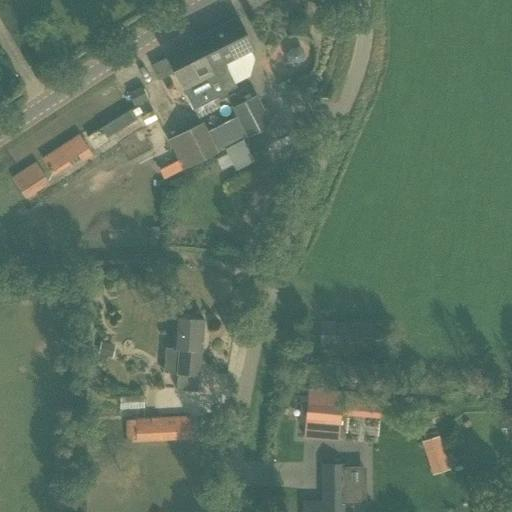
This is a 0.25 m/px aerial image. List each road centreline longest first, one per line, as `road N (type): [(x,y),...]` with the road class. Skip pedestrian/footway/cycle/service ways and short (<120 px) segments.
road 1 (unclassified): [(233,511),(255,342),(341,113),(362,43),(359,0)]
road 2 (tertiary): [(0,136),(215,0)]
